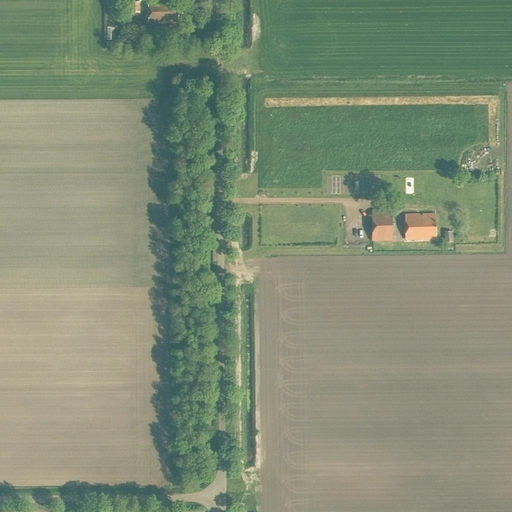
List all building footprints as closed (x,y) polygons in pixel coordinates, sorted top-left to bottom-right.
[(178,24),(177,2),(166,2),(165,0),(147,0),(147,24),(178,24)] [(139,12),(139,2),(131,2),(130,12),(139,12)] [(372,242),(392,241),(391,210),(371,210),(372,242)] [(406,240),(436,239),(435,214),(405,215),(406,240)] [(452,231),(444,232),(444,242),(453,242),(452,231)]
